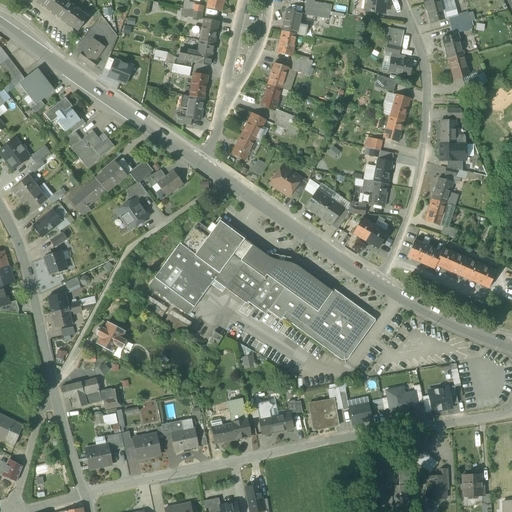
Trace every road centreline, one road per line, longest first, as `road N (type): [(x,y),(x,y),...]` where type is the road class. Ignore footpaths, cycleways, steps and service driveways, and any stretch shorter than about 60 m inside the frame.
road 1 (residential): [(511,413),(336,440),(83,495)]
road 2 (residential): [(400,0),(421,56),(424,144),(406,222),(378,282)]
road 3 (tertiary): [(0,21),(200,161)]
road 4 (tertiary): [(200,161),(378,282)]
road 5 (residential): [(50,385),(33,294),(0,205)]
road 6 (tertiary): [(378,282),(511,346)]
road 7 (residential): [(50,385),(6,511)]
road 8 (residential): [(219,117),(257,51),(267,0)]
